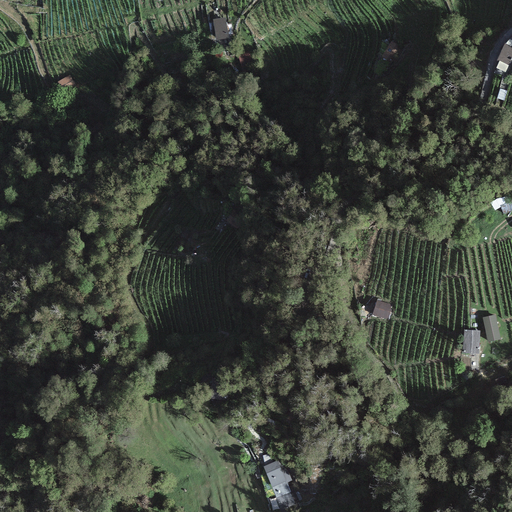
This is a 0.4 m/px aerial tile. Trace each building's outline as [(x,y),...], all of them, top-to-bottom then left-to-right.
[(213,22),(215,40),(227,39),(225,21),(213,22)] [(505,45),(497,62),(509,66),(511,59),(511,41),(509,40),(506,46),(505,45)] [(70,76),(58,84),(64,95),(77,88),(70,76)] [(246,218),(233,211),(226,223),(238,230),(246,218)] [(392,305),(376,301),(373,316),(388,319),(392,305)] [(495,316),(482,319),(487,344),(500,341),(495,316)] [(463,355),(478,355),(480,332),(464,331),(463,355)] [(228,380),(212,379),(210,400),(227,401),(228,380)] [(278,459),(263,464),(280,511),(295,505),(278,459)]
